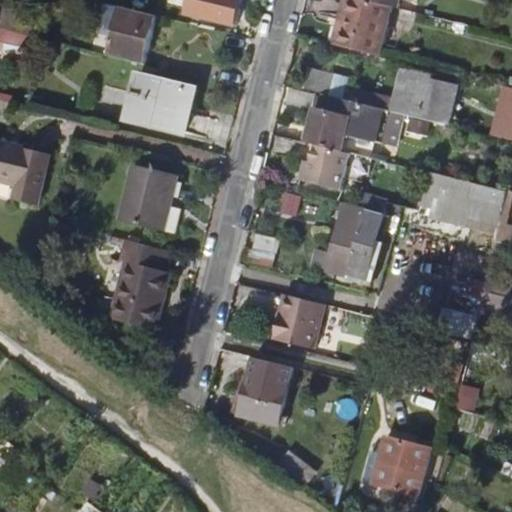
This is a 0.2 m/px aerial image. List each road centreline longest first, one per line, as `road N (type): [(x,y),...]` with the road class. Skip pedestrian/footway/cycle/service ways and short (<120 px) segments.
road 1 (residential): [(287,0),(192,393)]
road 2 (track): [(0,339),(108,419)]
